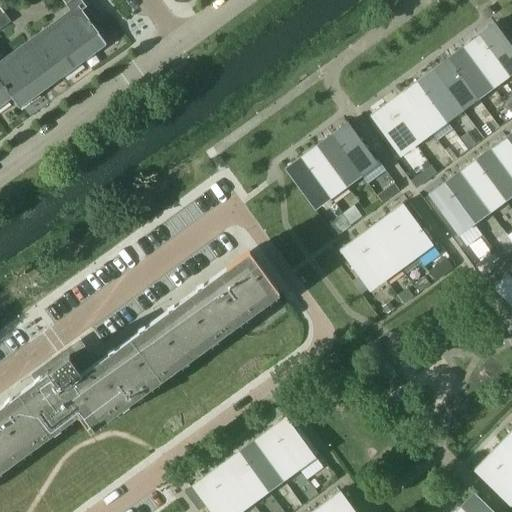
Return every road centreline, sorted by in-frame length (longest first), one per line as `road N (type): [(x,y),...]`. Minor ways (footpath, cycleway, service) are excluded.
road 1 (residential): [(0,360),(223,199),(297,291)]
road 2 (residential): [(0,173),(185,38)]
